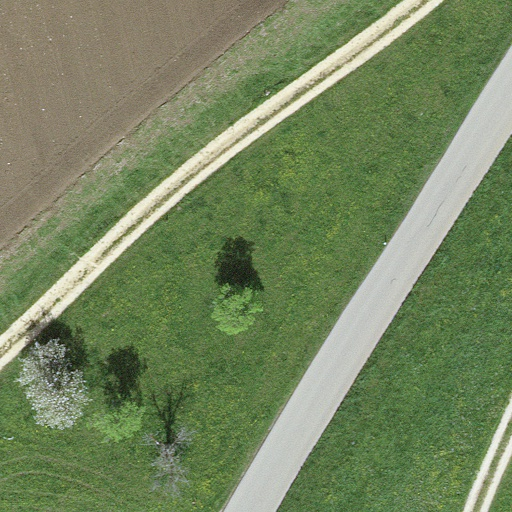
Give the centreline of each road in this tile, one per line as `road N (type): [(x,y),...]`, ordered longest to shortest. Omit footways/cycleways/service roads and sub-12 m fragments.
road 1 (track): [(0,357),(174,200),(429,0)]
road 2 (tertiary): [(242,511),(511,93)]
